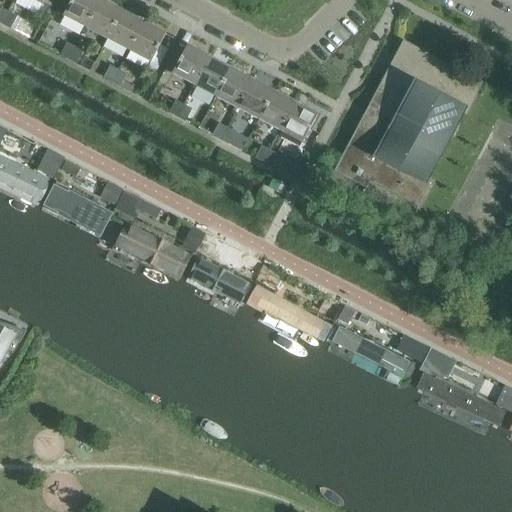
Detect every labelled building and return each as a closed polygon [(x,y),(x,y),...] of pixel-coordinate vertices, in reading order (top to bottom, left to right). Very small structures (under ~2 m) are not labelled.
[(65,0),(61,0),(55,12),(64,16),(71,3),(65,0)] [(72,0),(71,3),(64,16),(86,28),(100,0),(72,0)] [(107,39),(122,11),(101,0),(100,0),(86,28),(107,39)] [(2,8),(0,12),(0,23),(3,25),(10,13),(2,8)] [(122,11),(107,39),(128,50),(143,22),(122,11)] [(12,29),(18,17),(10,13),(3,25),(12,29)] [(18,17),(12,29),(18,33),(24,20),(18,17)] [(151,62),(166,34),(143,22),(128,50),(151,62)] [(466,116),(484,83),(403,41),(394,58),(401,61),(397,68),(393,75),(387,72),(364,115),(362,119),(334,172),(365,189),(361,197),(410,223),(432,183),(427,180),(461,114),(466,116)] [(67,43),(61,56),(69,60),(76,48),(67,43)] [(187,46),(172,74),(195,86),(210,58),(187,46)] [(77,64),(84,52),(76,48),(69,60),(77,64)] [(217,98),(232,70),(210,58),(195,86),(217,98)] [(111,66),(104,78),(112,82),(118,70),(111,66)] [(120,86),(127,74),(118,70),(112,82),(120,86)] [(232,70),(217,98),(238,109),(253,81),(232,70)] [(259,120),(274,92),(253,81),(238,109),(259,120)] [(274,92),(259,120),(281,132),(296,104),(274,92)] [(176,100),(169,113),(178,118),(185,105),(176,100)] [(303,143),(318,115),(296,104),(281,132),(303,143)] [(185,122),(192,109),(185,105),(178,118),(185,122)] [(219,123),(213,136),(221,141),(228,128),(219,123)] [(229,145),(235,132),(228,128),(221,141),(229,145)] [(262,146),(256,159),(264,163),(270,150),(262,146)] [(272,167),(279,155),(270,150),(264,163),(272,167)] [(64,161),(49,152),(38,171),(55,179),(64,161)] [(0,196),(37,214),(52,186),(0,160),(0,196)] [(104,243),(116,219),(54,189),(42,213),(104,243)] [(133,199),(123,194),(114,211),(124,216),(125,213),(131,216),(140,200),(134,197),(133,199)] [(181,285),(195,257),(124,223),(111,251),(181,285)] [(206,235),(195,229),(186,245),(198,251),(206,235)] [(263,266),(246,257),(238,271),(256,280),(263,266)] [(243,310),(254,288),(199,261),(188,283),(243,310)] [(261,279),(278,288),(283,277),(266,268),(261,279)] [(259,288),(248,310),(323,348),(335,326),(259,288)] [(355,311),(346,306),(339,320),(348,325),(355,311)] [(13,355),(26,333),(0,323),(0,362),(1,360),(6,351),(13,355)] [(401,391),(414,365),(342,328),(329,354),(401,391)] [(444,357),(430,351),(422,366),(436,374),(444,357)] [(499,434),(509,413),(424,372),(414,393),(499,434)]
